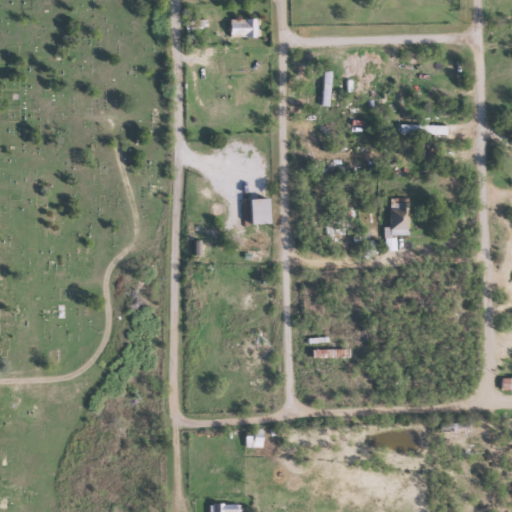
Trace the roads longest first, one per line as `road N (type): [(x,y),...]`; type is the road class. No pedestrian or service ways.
road 1 (residential): [(173,421),(174,0)]
road 2 (residential): [(288,413),(279,0)]
road 3 (residential): [(474,403),(484,326),(470,0)]
road 4 (residential): [(173,421),(511,401)]
road 5 (residential): [(511,33),(279,40)]
